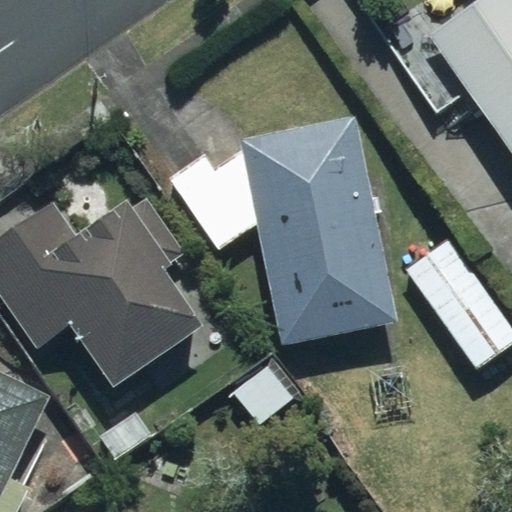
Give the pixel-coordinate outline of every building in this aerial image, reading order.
[(511,0),(483,0),(427,42),(511,157),(511,0)] [(201,160),(170,187),(220,256),(255,231),(277,350),(395,328),(358,121),(240,142),(242,156),(219,174),(201,160)] [(48,207),(0,241),(0,300),(39,356),(69,335),(114,399),(202,336),(162,281),(176,272),(128,204),(73,243),(48,207)] [(511,326),(449,240),(402,274),(476,376),(511,349),(511,326)] [(0,511),(19,511),(31,488),(11,479),(48,403),(0,380),(0,511)]
